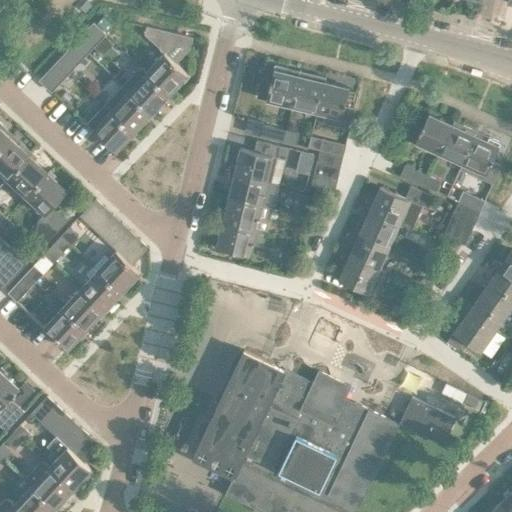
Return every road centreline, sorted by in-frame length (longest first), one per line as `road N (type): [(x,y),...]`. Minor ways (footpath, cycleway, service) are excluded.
road 1 (residential): [(412,36),(401,78),(304,290),(174,252)]
road 2 (residential): [(511,205),(420,338),(511,399)]
road 3 (residential): [(238,0),(174,252)]
road 4 (residential): [(174,252),(6,92)]
road 5 (residential): [(174,252),(128,441)]
road 6 (residential): [(128,441),(0,327)]
road 7 (tertiary): [(412,36),(281,0)]
